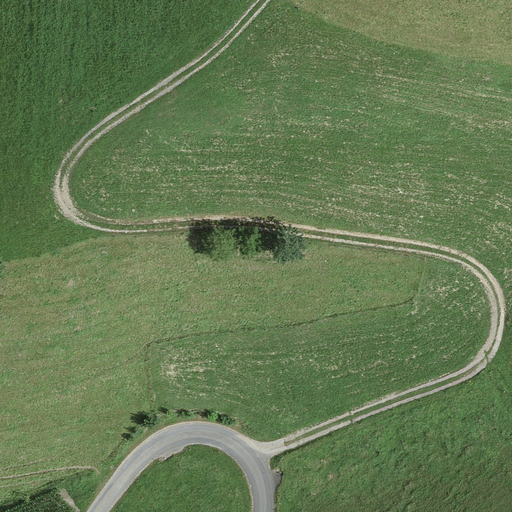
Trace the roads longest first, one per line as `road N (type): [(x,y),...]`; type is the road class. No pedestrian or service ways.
road 1 (track): [(269,0),(221,48),(78,149),(62,185),(68,202),(98,223),(226,220),(310,228),(453,257),(489,279),(499,317),(488,353),(465,374),(251,458)]
road 2 (unclassified): [(96,511),(142,456),(196,432),(232,441),(251,458),(263,511)]
